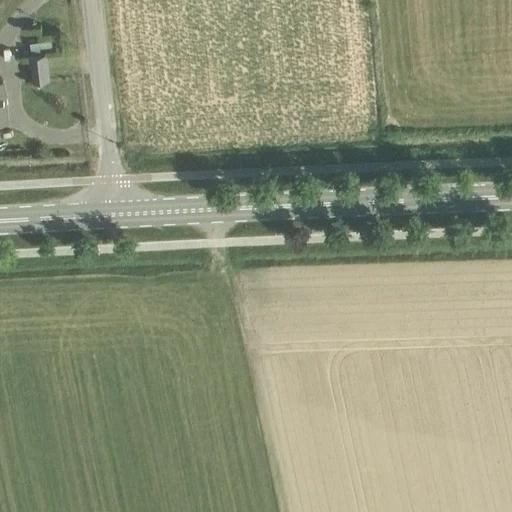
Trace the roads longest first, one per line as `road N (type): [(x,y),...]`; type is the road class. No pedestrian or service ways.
road 1 (primary): [(511,198),(115,216)]
road 2 (unclassified): [(115,216),(92,0)]
